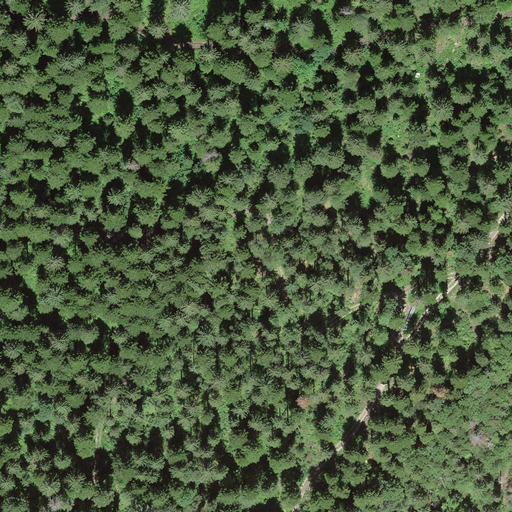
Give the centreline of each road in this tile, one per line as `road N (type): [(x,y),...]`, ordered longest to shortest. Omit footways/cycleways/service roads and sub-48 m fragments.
road 1 (track): [(401,352),(402,292),(302,333),(278,272),(267,212),(146,235),(107,234)]
road 2 (track): [(294,511),(421,322),(463,274)]
road 3 (track): [(95,511),(100,428),(133,345),(107,234)]
